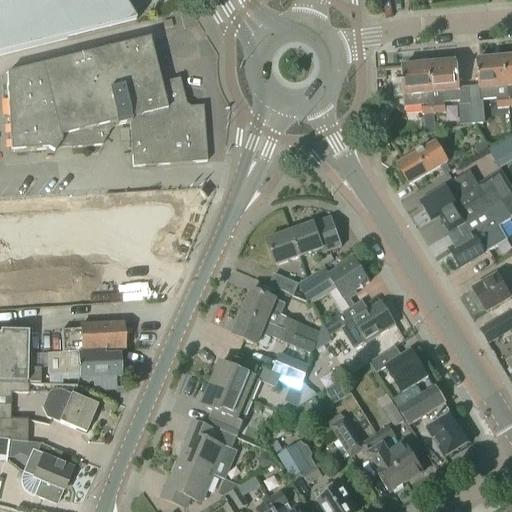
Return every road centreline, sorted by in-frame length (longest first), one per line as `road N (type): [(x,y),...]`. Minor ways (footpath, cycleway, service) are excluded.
road 1 (residential): [(511,439),(307,98)]
road 2 (tertiary): [(113,489),(242,186)]
road 3 (unknown): [(0,170),(234,172)]
road 4 (residential): [(327,55),(399,31),(511,19)]
